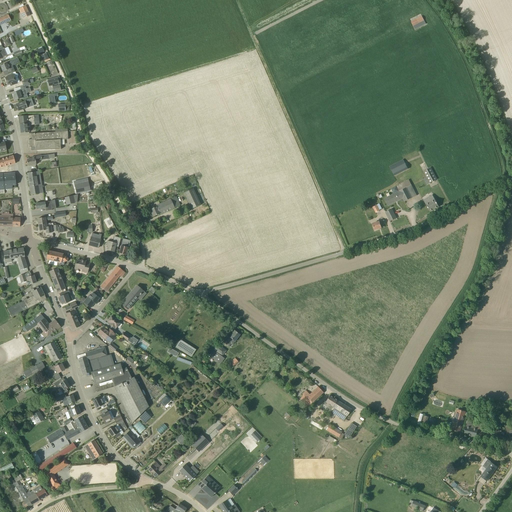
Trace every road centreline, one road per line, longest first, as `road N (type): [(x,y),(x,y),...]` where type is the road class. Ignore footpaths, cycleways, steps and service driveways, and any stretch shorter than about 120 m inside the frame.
road 1 (track): [(429,0),(458,48),(505,170),(473,269),(369,447),(355,511)]
road 2 (unclassified): [(511,452),(364,410),(202,294)]
road 3 (unclassified): [(202,294),(404,233),(511,179)]
road 4 (track): [(345,251),(236,0)]
road 5 (track): [(132,227),(82,141),(27,0)]
road 6 (residential): [(143,479),(115,456),(92,420),(68,336)]
road 7 (residential): [(30,238),(0,87)]
road 8 (unclassified): [(31,511),(70,492),(143,479)]
